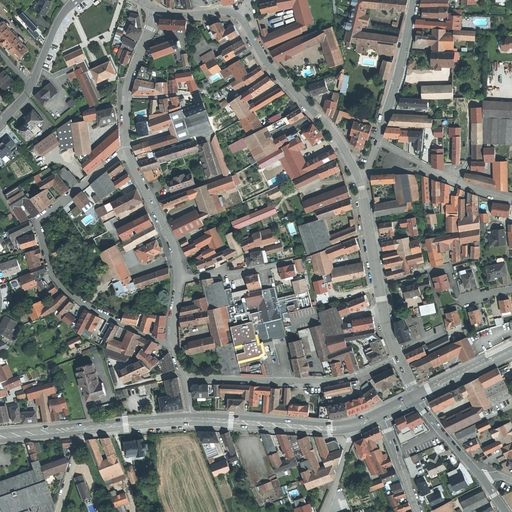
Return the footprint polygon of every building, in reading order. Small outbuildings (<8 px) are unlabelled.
[(43,0),(40,0),(35,9),(38,11),(43,2),(42,2),(43,0)] [(43,0),(42,2),(43,2),(38,11),(47,16),(54,3),(50,1),(49,0),(43,0)] [(182,0),(183,0),(185,9),(192,8),(189,0),(182,0)] [(306,0),(269,0),(265,1),(265,3),(261,4),(263,13),(280,9),(279,7),(295,4),(300,24),(268,38),(266,28),(261,29),(264,39),(268,47),(303,32),(308,30),(306,25),(313,23),(306,0)] [(368,0),(354,0),(347,32),(360,33),(363,24),(365,15),(367,7),(368,0)] [(382,0),(368,0),(367,7),(382,9),(382,0)] [(408,0),(382,0),(382,9),(406,11),(407,5),(408,0)] [(463,6),(449,4),(449,6),(449,7),(449,12),(453,12),(453,15),(462,15),(463,6)] [(449,7),(440,7),(440,8),(439,16),(449,16),(449,13),(449,12),(449,7)] [(439,16),(440,8),(423,8),(423,12),(423,16),(439,17),(439,16)] [(31,27),(28,30),(37,39),(41,35),(37,31),(40,28),(25,11),(20,15),(31,27)] [(452,13),(449,13),(449,16),(448,23),(447,29),(455,29),(455,30),(460,30),(461,16),(452,15),(452,13)] [(130,20),(133,21),(132,25),(128,35),(138,41),(142,31),(141,30),(140,16),(131,14),(130,20)] [(172,20),(161,20),(161,24),(160,29),(186,30),(187,21),(176,21),(176,20),(172,20)] [(14,30),(13,32),(4,22),(0,25),(0,38),(1,40),(0,40),(0,42),(5,49),(8,47),(15,55),(14,55),(19,60),(30,50),(26,45),(25,46),(17,36),(18,35),(14,30)] [(214,24),(210,26),(213,30),(212,31),(216,38),(217,38),(220,44),(225,41),(224,39),(228,37),(229,39),(230,39),(231,40),(239,35),(237,31),(234,26),(226,31),(221,23),(218,23),(214,24)] [(271,52),(278,62),(322,41),(328,62),(330,67),(344,63),(332,27),(319,31),(318,30),(292,41),(289,42),(271,52)] [(446,29),(434,28),(433,35),(433,44),(433,50),(445,51),(445,48),(446,33),(446,29)] [(476,31),(461,30),(460,39),(461,39),(476,40),(476,31)] [(360,33),(347,32),(345,41),(358,43),(360,33)] [(399,39),(360,33),(358,43),(360,43),(397,48),(399,39)] [(455,33),(446,33),(445,48),(454,49),(454,48),(454,40),(455,33)] [(429,35),(425,34),(423,34),(417,34),(417,38),(416,43),(428,44),(429,35)] [(506,39),(502,39),(502,50),(507,50),(510,47),(511,47),(511,37),(508,37),(507,38),(506,39)] [(131,41),(124,38),(123,43),(127,45),(135,49),(137,45),(131,41)] [(164,43),(151,48),(149,49),(148,50),(149,52),(148,52),(150,57),(154,56),(155,59),(177,51),(176,49),(181,48),(179,41),(173,42),(173,40),(164,43)] [(242,40),(231,46),(223,51),(224,53),(216,57),(215,58),(206,63),(209,69),(204,72),(207,78),(213,75),(222,70),(230,66),(226,59),(234,55),(235,56),(248,49),(245,44),(242,40)] [(397,48),(360,43),(359,51),(394,56),(397,48)] [(135,49),(127,45),(124,50),(125,50),(120,63),(127,65),(129,59),(132,53),(133,53),(135,49)] [(86,73),(89,72),(92,78),(95,77),(92,70),(82,49),(65,57),(70,66),(73,65),(75,71),(82,68),(84,73),(86,73)] [(212,51),(201,57),(204,64),(215,58),(216,57),(212,51)] [(450,52),(432,52),(432,58),(432,65),(447,65),(448,63),(448,58),(450,58),(450,52)] [(230,67),(221,71),(229,84),(237,79),(238,80),(260,66),(259,65),(258,64),(246,72),(242,66),(255,58),(252,54),(230,67)] [(393,62),(384,60),(380,77),(388,79),(393,62)] [(98,83),(116,75),(110,61),(99,66),(96,68),(92,70),(95,77),(98,83)] [(153,70),(143,66),(139,74),(137,79),(151,82),(153,70)] [(346,66),(336,77),(336,78),(343,80),(346,67),(346,66)] [(235,90),(241,87),(254,80),(264,73),(260,67),(238,81),(237,80),(231,83),(235,90)] [(72,81),(79,78),(92,107),(99,102),(86,73),(84,73),(82,68),(75,71),(69,74),(72,81)] [(16,82),(15,80),(7,70),(6,71),(4,70),(0,72),(0,81),(7,90),(12,86),(16,82)] [(191,72),(176,74),(177,82),(180,81),(187,79),(193,77),(191,72)] [(347,75),(345,75),(341,93),(346,94),(350,76),(347,75)] [(193,77),(187,79),(189,85),(191,92),(197,89),(195,85),(195,82),(193,77)] [(285,93),(280,89),(249,107),(245,101),(253,96),(259,93),(274,83),(271,80),(268,77),(238,98),(238,97),(231,103),(241,120),(248,115),(285,93)] [(151,82),(137,79),(136,81),(135,84),(134,87),(134,88),(133,95),(154,95),(155,90),(157,84),(151,82)] [(325,80),(311,85),(314,95),(326,91),(329,90),(325,80)] [(44,89),(36,96),(43,105),(50,100),(50,99),(52,98),(59,93),(51,83),(44,89)] [(452,88),(422,89),(422,98),(452,98),(452,88)] [(330,90),(329,90),(326,91),(325,100),(327,100),(332,101),(332,100),(334,94),(334,90),(330,89),(330,90)] [(206,108),(203,102),(203,100),(199,93),(196,94),(193,95),(197,105),(192,107),(189,108),(188,104),(184,96),(179,97),(184,110),(186,116),(186,117),(206,110),(206,108)] [(171,98),(175,105),(170,107),(171,113),(183,109),(181,105),(178,97),(175,98),(171,98)] [(417,99),(400,98),(400,102),(400,106),(416,106),(417,99)] [(154,100),(151,100),(149,121),(170,113),(168,99),(164,99),(161,99),(162,110),(156,111),(154,100)] [(438,99),(428,99),(428,106),(428,119),(433,119),(438,119),(438,99)] [(333,100),(332,100),(332,101),(327,100),(324,110),(329,116),(332,107),(332,106),(333,106),(337,108),(339,102),(333,100)] [(511,102),(488,101),(484,101),(484,139),(484,142),(511,143),(511,102)] [(483,108),(473,108),(474,122),(483,122),(483,108)] [(27,141),(35,134),(37,136),(43,131),(39,125),(44,121),(34,109),(27,115),(30,118),(28,120),(29,121),(19,128),(22,132),(20,133),(27,141)] [(86,121),(98,119),(100,125),(117,121),(114,109),(97,113),(96,109),(89,110),(84,113),(85,115),(73,119),(59,129),(62,149),(77,147),(78,155),(79,155),(90,154),(86,121)] [(146,121),(137,124),(139,131),(141,137),(153,133),(153,130),(173,123),(175,129),(177,135),(134,148),(136,155),(155,149),(175,143),(179,141),(190,137),(191,138),(195,136),(214,130),(209,118),(206,110),(186,117),(186,116),(183,109),(171,113),(170,113),(170,114),(147,122),(146,121)] [(262,129),(252,134),(259,146),(266,142),(282,133),(284,133),(288,131),(289,131),(293,128),(291,123),(303,116),(301,112),(299,109),(287,116),(279,121),(262,129)] [(344,111),(338,109),(337,111),(334,118),(333,121),(340,123),(343,116),(344,111)] [(358,116),(344,111),(343,116),(356,120),(358,116)] [(241,120),(240,120),(250,135),(252,134),(262,129),(252,113),(248,115),(241,120)] [(279,114),(269,119),(272,124),(281,118),(280,116),(279,114)] [(370,120),(359,116),(357,121),(357,122),(369,125),(370,120)] [(428,119),(392,117),(388,125),(433,127),(433,123),(433,119),(428,119)] [(357,122),(355,121),(351,134),(354,135),(366,138),(369,139),(372,126),(369,125),(357,122)] [(444,121),(444,123),(444,127),(434,127),(434,136),(443,136),(454,136),(461,137),(461,127),(455,127),(455,121),(444,121)] [(474,122),(463,122),(462,131),(467,131),(474,131),(474,122)] [(483,122),(474,122),(474,131),(483,131),(483,122)] [(304,133),(302,136),(305,140),(308,137),(314,145),(324,137),(319,131),(314,125),(304,133)] [(400,128),(387,127),(386,131),(385,135),(386,137),(400,138),(400,131),(400,128)] [(282,133),(266,142),(271,154),(276,151),(279,149),(279,148),(289,142),(287,137),(297,131),(295,128),(293,128),(289,131),(288,131),(284,133),(285,136),(284,136),(284,135),(283,134),(283,135),(282,133)] [(90,154),(79,155),(85,166),(97,156),(120,137),(119,129),(90,154)] [(424,132),(400,131),(400,138),(400,141),(409,141),(416,141),(415,150),(419,150),(422,150),(424,132)] [(483,131),(474,131),(474,143),(482,143),(483,143),(483,131)] [(54,133),(35,146),(41,154),(60,141),(54,133)] [(293,142),(282,148),(297,178),(304,174),(304,173),(308,171),(305,164),(298,151),(306,147),(298,133),(291,137),(293,142)] [(251,150),(259,146),(252,134),(250,135),(244,138),(249,145),(251,150)] [(366,138),(354,135),(353,138),(352,143),(356,144),(360,146),(364,147),(366,138)] [(0,145),(0,154),(3,158),(7,155),(8,156),(13,152),(10,149),(16,144),(9,136),(3,141),(4,142),(2,143),(3,144),(1,146),(0,145)] [(85,166),(85,167),(88,174),(92,171),(97,167),(101,163),(115,151),(121,146),(120,137),(97,156),(85,166)] [(244,138),(233,144),(236,151),(249,145),(244,138)] [(141,168),(142,172),(145,178),(149,183),(164,178),(160,165),(159,163),(200,150),(198,146),(197,141),(156,153),(155,149),(136,155),(141,168)] [(258,161),(271,154),(266,142),(259,146),(251,150),(258,161)] [(208,143),(198,146),(200,150),(200,153),(208,176),(217,173),(208,143)] [(474,143),(473,143),(473,158),(478,158),(482,158),(482,143),(474,143)] [(495,147),(484,147),(485,160),(495,160),(495,147)] [(279,149),(276,151),(280,158),(288,174),(267,183),(271,190),(282,185),(297,178),(282,148),(279,149)] [(443,148),(433,148),(433,154),(434,155),(434,159),(433,159),(433,166),(444,169),(443,148)] [(200,150),(159,163),(160,165),(199,153),(200,153),(200,150)] [(333,150),(305,164),(308,171),(338,157),(333,150)] [(262,168),(280,158),(276,151),(271,154),(258,161),(262,168)] [(208,176),(200,153),(199,153),(206,177),(208,176)] [(306,182),(322,177),(322,178),(339,171),(337,166),(335,161),(318,169),(319,170),(296,179),(299,185),(306,182)] [(486,161),(472,161),(472,163),(472,166),(472,169),(485,169),(486,161)] [(507,161),(496,161),(496,182),(496,189),(507,191),(507,161)] [(111,178),(112,177),(124,168),(120,162),(118,164),(108,171),(91,185),(102,200),(127,182),(129,185),(133,183),(131,179),(129,175),(115,184),(111,178)] [(69,171),(63,176),(72,188),(79,182),(69,171)] [(39,184),(44,191),(40,194),(40,193),(31,199),(41,212),(48,206),(56,200),(48,189),(54,184),(63,195),(70,190),(57,173),(43,182),(39,175),(34,178),(38,185),(39,184)] [(184,174),(175,177),(176,180),(168,182),(172,192),(195,183),(191,174),(185,176),(184,174)] [(407,174),(395,174),(396,182),(398,198),(411,196),(407,174)] [(415,175),(407,174),(411,196),(412,201),(419,200),(415,175)] [(388,175),(372,175),(373,184),(389,183),(388,175)] [(232,176),(207,185),(211,195),(236,186),(232,176)] [(488,180),(477,177),(476,183),(488,186),(488,180)] [(496,182),(488,180),(488,186),(496,189),(496,182)] [(449,185),(442,182),(441,202),(448,202),(448,199),(449,185)] [(207,184),(195,189),(197,195),(204,215),(205,218),(206,218),(217,213),(211,195),(207,185),(207,184)] [(5,195),(9,202),(22,223),(27,220),(18,206),(24,203),(35,217),(37,215),(40,212),(30,199),(25,192),(20,185),(5,195)] [(279,187),(268,192),(271,200),(283,195),(279,187)] [(312,201),(307,203),(309,212),(350,197),(348,188),(344,190),(336,192),(324,197),(312,201)] [(195,189),(187,191),(190,198),(197,195),(195,189)] [(99,215),(103,213),(104,216),(117,209),(120,213),(124,211),(143,202),(137,190),(118,200),(118,199),(96,210),(98,213),(99,215)] [(187,191),(160,201),(164,209),(190,198),(187,191)] [(83,192),(74,199),(82,209),(91,202),(87,198),(84,195),(85,195),(83,192)] [(478,196),(469,192),(468,206),(469,206),(478,206),(478,196)] [(95,196),(93,198),(97,204),(102,200),(97,194),(95,196)] [(351,199),(333,205),(336,214),(353,209),(352,204),(351,199)] [(379,207),(376,207),(377,216),(409,210),(407,202),(399,203),(379,207)] [(428,202),(424,202),(425,213),(437,213),(440,213),(440,208),(440,202),(433,202),(428,202)] [(511,205),(498,203),(497,213),(509,214),(511,214),(511,205)] [(274,205),(232,223),(235,230),(267,217),(278,213),(274,205)] [(320,219),(336,214),(333,205),(316,211),(320,219)] [(453,206),(447,206),(447,216),(458,216),(458,206),(454,206),(453,206)] [(293,207),(290,209),(295,219),(298,217),(293,207)] [(437,213),(425,213),(427,223),(435,223),(437,223),(437,213)] [(199,214),(172,226),(177,236),(203,223),(202,222),(206,220),(206,218),(205,218),(204,215),(200,217),(199,214)] [(458,216),(447,216),(447,232),(449,232),(459,231),(458,216)] [(464,219),(459,220),(459,231),(480,227),(479,216),(469,218),(464,219)] [(116,236),(111,238),(115,245),(154,224),(150,217),(147,218),(116,235),(116,236)] [(415,217),(400,220),(401,223),(402,227),(410,225),(417,224),(415,217)] [(322,249),(328,246),(326,239),(320,219),(300,226),(308,254),(322,249)] [(354,228),(330,237),(334,244),(358,234),(356,227),(355,219),(351,221),(354,228)] [(19,225),(19,226),(14,229),(17,235),(23,233),(33,228),(31,225),(30,221),(22,225),(19,225)] [(388,222),(380,224),(381,232),(384,231),(387,231),(390,230),(388,222)] [(293,223),(287,225),(291,236),(297,234),(293,223)] [(417,224),(410,225),(412,235),(419,234),(417,224)] [(158,234),(154,225),(122,242),(126,250),(158,234)] [(504,229),(493,230),(494,235),(492,235),(493,239),(490,239),(491,245),(495,244),(495,245),(505,244),(504,229)] [(480,230),(460,233),(461,241),(462,241),(480,238),(480,230)] [(108,231),(94,239),(98,246),(104,250),(115,245),(111,238),(108,231)] [(235,231),(226,235),(231,248),(235,257),(243,253),(238,241),(239,240),(235,231)] [(215,232),(207,236),(209,241),(213,249),(215,254),(226,249),(225,247),(221,241),(220,239),(217,232),(215,232)] [(260,232),(253,234),(254,237),(257,245),(260,244),(263,242),(261,236),(262,236),(260,232)] [(262,236),(261,236),(263,242),(264,244),(274,241),(271,233),(262,236)] [(460,233),(435,238),(436,246),(444,244),(452,243),(460,241),(460,233)] [(35,235),(21,239),(24,249),(38,245),(37,240),(35,235)] [(79,235),(67,242),(71,250),(76,259),(79,265),(83,262),(90,258),(89,257),(91,257),(85,247),(79,235)] [(207,236),(195,241),(196,243),(198,247),(209,241),(207,236)] [(226,236),(220,239),(221,241),(225,247),(229,245),(226,236)] [(254,237),(242,242),(245,250),(257,245),(254,237)] [(330,237),(326,239),(328,246),(334,244),(330,237)] [(399,247),(400,251),(400,252),(401,256),(407,255),(408,255),(412,254),(409,237),(382,242),(383,246),(383,250),(399,247)] [(434,237),(426,239),(428,249),(429,252),(437,250),(436,246),(435,238),(434,237)] [(355,238),(344,242),(347,251),(348,253),(360,249),(355,238)] [(426,239),(420,240),(422,250),(428,249),(426,239)] [(157,240),(139,249),(145,261),(146,262),(155,257),(154,256),(163,251),(160,246),(157,240)] [(420,240),(411,242),(413,253),(422,252),(422,250),(420,240)] [(56,245),(51,248),(53,252),(55,257),(67,252),(63,244),(63,242),(56,245)] [(344,242),(333,247),(336,255),(347,251),(344,242)] [(196,243),(184,249),(185,252),(187,255),(199,250),(198,247),(196,243)] [(88,246),(85,247),(91,257),(101,252),(95,244),(88,247),(88,246)] [(282,244),(269,248),(271,253),(284,250),(282,244)] [(115,246),(102,252),(109,270),(122,262),(115,246)] [(460,246),(453,246),(453,261),(457,260),(461,260),(460,246)] [(333,247),(317,253),(324,282),(334,279),(338,281),(352,278),(353,279),(360,278),(360,276),(366,275),(364,266),(332,272),(329,258),(336,255),(333,247)] [(231,248),(212,256),(214,261),(225,256),(228,261),(235,257),(231,248)] [(40,249),(31,251),(32,259),(39,258),(42,257),(41,253),(40,249)] [(145,261),(139,249),(136,251),(142,262),(145,261)] [(215,254),(213,249),(203,253),(197,258),(198,261),(215,254)] [(437,250),(429,252),(431,261),(432,266),(440,264),(438,252),(437,250)] [(262,251),(253,253),(254,257),(247,258),(248,266),(256,264),(264,263),(264,262),(263,255),(262,251)] [(408,255),(407,255),(408,263),(416,261),(424,259),(422,252),(412,254),(408,255)] [(320,283),(324,282),(317,253),(313,254),(320,283)] [(407,255),(400,257),(401,264),(403,269),(404,274),(411,273),(408,263),(407,255)] [(212,256),(196,262),(199,270),(207,267),(215,263),(214,261),(212,256)] [(400,257),(384,260),(386,267),(401,264),(400,257)] [(32,259),(28,260),(31,269),(42,265),(40,262),(39,258),(32,259)] [(90,258),(83,262),(88,273),(92,280),(98,276),(90,258)] [(301,258),(295,260),(296,264),(298,264),(300,272),(304,271),(301,258)] [(76,259),(68,263),(72,269),(79,265),(76,259)] [(8,262),(1,264),(3,271),(5,277),(13,274),(13,273),(21,270),(18,260),(8,263),(8,262)] [(72,269),(63,275),(58,277),(62,283),(67,289),(74,285),(72,282),(88,273),(83,262),(79,265),(72,269)] [(122,262),(109,270),(113,279),(118,289),(120,294),(125,292),(127,291),(130,291),(134,289),(131,283),(126,271),(122,262)] [(498,264),(487,266),(489,280),(492,279),(495,279),(494,276),(507,274),(505,262),(504,262),(498,264)] [(45,265),(31,269),(34,276),(39,274),(46,272),(45,268),(45,265)] [(284,266),(279,267),(282,278),(287,277),(292,276),(289,265),(284,266)] [(169,269),(156,273),(156,274),(159,281),(170,277),(169,269)] [(403,269),(387,273),(388,279),(404,274),(403,269)] [(113,279),(109,270),(101,275),(101,278),(103,284),(113,279)] [(466,270),(461,271),(462,275),(464,282),(465,286),(470,284),(470,286),(471,286),(476,284),(474,278),(473,272),(472,272),(467,274),(466,270)] [(36,286),(31,273),(20,277),(26,290),(36,286)] [(156,274),(147,277),(150,284),(159,281),(156,274)] [(248,276),(246,277),(249,288),(249,289),(257,287),(261,286),(258,274),(253,275),(248,276)] [(449,291),(448,288),(446,282),(448,282),(446,274),(433,277),(437,291),(441,289),(442,293),(449,291)] [(147,277),(131,283),(134,289),(150,284),(147,277)] [(41,278),(35,280),(38,285),(40,291),(45,288),(41,278)] [(305,278),(294,281),(300,310),(312,307),(305,278)] [(429,280),(418,283),(420,291),(431,288),(429,280)] [(134,289),(130,291),(131,293),(160,283),(159,281),(150,284),(134,289)] [(213,283),(204,285),(210,309),(228,305),(222,281),(213,283)] [(418,283),(403,287),(404,290),(405,293),(409,292),(410,298),(413,297),(418,296),(421,296),(420,291),(418,283)] [(53,284),(41,293),(44,298),(54,292),(58,290),(56,287),(53,284)] [(231,288),(224,289),(229,306),(232,305),(235,304),(233,297),(232,292),(231,288)] [(265,298),(247,302),(248,308),(259,305),(259,308),(273,305),(269,288),(266,289),(262,290),(265,298)] [(271,288),(269,288),(273,305),(275,311),(280,309),(278,298),(276,291),(272,292),(271,288)] [(262,290),(245,294),(247,302),(265,298),(262,290)] [(205,293),(197,295),(198,299),(196,300),(197,305),(199,310),(209,309),(205,293)] [(46,309),(43,311),(45,316),(53,312),(54,313),(68,297),(65,295),(63,295),(57,301),(46,309)] [(285,296),(278,298),(280,309),(282,318),(290,316),(285,296)] [(363,297),(347,303),(351,311),(367,305),(365,301),(363,297)] [(71,301),(68,298),(61,306),(67,312),(75,305),(71,301)] [(504,300),(499,300),(501,312),(502,312),(502,311),(508,310),(509,311),(511,310),(509,299),(504,300)] [(347,301),(339,305),(342,314),(351,311),(347,303),(347,301)] [(39,302),(27,307),(33,320),(45,316),(43,311),(39,302)] [(242,302),(240,303),(242,312),(249,311),(258,309),(259,309),(259,308),(259,305),(248,308),(247,302),(242,302)] [(235,304),(232,305),(235,317),(251,313),(253,322),(254,325),(262,323),(259,309),(258,309),(249,311),(242,312),(240,303),(237,304),(235,304)] [(424,305),(420,306),(420,309),(422,316),(436,313),(434,303),(427,304),(424,305)] [(197,305),(181,308),(180,315),(199,311),(199,310),(197,305)] [(235,317),(232,305),(229,306),(226,306),(231,326),(253,322),(251,313),(235,317)] [(273,305),(259,308),(259,309),(262,323),(282,318),(280,309),(275,311),(273,305)] [(339,305),(328,309),(332,325),(334,334),(345,333),(344,326),(342,314),(339,305)] [(67,312),(61,306),(58,309),(64,316),(67,312)] [(226,306),(221,307),(225,328),(231,326),(226,306)] [(221,307),(208,310),(210,321),(212,330),(225,328),(221,307)] [(479,309),(469,312),(472,323),(475,323),(477,322),(477,321),(482,320),(480,315),(479,309)] [(79,322),(75,330),(81,335),(85,328),(92,314),(85,310),(82,316),(79,322)] [(208,310),(196,312),(199,323),(210,321),(208,310)] [(457,311),(447,313),(448,318),(445,319),(448,327),(449,326),(451,326),(460,323),(457,311)] [(196,312),(181,316),(182,321),(183,326),(189,325),(193,324),(199,323),(196,312)] [(79,322),(69,313),(63,319),(75,330),(79,322)] [(137,326),(141,315),(126,314),(122,322),(129,324),(137,326)] [(96,316),(93,315),(89,321),(86,328),(92,332),(100,318),(96,316)] [(158,315),(156,322),(155,326),(164,327),(165,327),(166,316),(159,316),(158,315)] [(16,322),(7,317),(4,322),(2,327),(1,327),(0,328),(0,333),(15,342),(19,334),(12,331),(16,322)] [(148,333),(152,321),(144,318),(141,330),(144,332),(148,333)] [(262,323),(254,325),(257,340),(258,342),(286,335),(282,318),(262,323)] [(403,318),(395,322),(396,334),(398,339),(400,343),(412,339),(403,318)] [(373,321),(353,324),(355,331),(375,327),(373,321)] [(112,323),(108,322),(96,343),(100,345),(112,323)] [(253,322),(231,326),(232,329),(234,342),(235,345),(243,343),(257,340),(254,325),(253,322)] [(112,324),(112,323),(100,345),(112,324)] [(116,325),(113,324),(104,340),(107,341),(108,338),(112,340),(119,327),(116,325)] [(321,324),(312,327),(317,344),(322,360),(330,359),(328,353),(330,353),(321,324)] [(353,324),(344,326),(345,333),(355,331),(353,324)] [(164,327),(155,326),(154,329),(152,335),(164,340),(164,337),(165,334),(163,334),(164,327)] [(225,328),(212,330),(214,339),(216,346),(229,343),(226,331),(225,328)] [(375,332),(375,328),(372,328),(344,334),(346,341),(366,337),(376,335),(375,332)] [(306,329),(298,331),(300,337),(307,335),(306,329)] [(136,334),(131,332),(126,341),(121,352),(130,355),(133,348),(136,342),(138,336),(139,335),(136,334)] [(344,334),(326,337),(331,352),(347,346),(346,341),(344,334)] [(376,335),(366,337),(370,343),(372,342),(381,338),(376,335)] [(148,341),(138,336),(136,342),(143,347),(148,341)] [(448,336),(427,346),(430,353),(437,350),(450,343),(448,336)] [(80,337),(68,342),(71,348),(83,342),(80,337)] [(466,337),(454,342),(459,353),(464,362),(476,356),(466,337)] [(119,343),(112,340),(108,338),(107,341),(104,346),(121,352),(124,345),(121,344),(119,343)] [(381,338),(372,342),(373,346),(376,351),(380,360),(388,356),(381,338)] [(214,339),(185,346),(187,353),(199,350),(212,347),(215,346),(214,339)] [(300,339),(290,342),(293,358),(304,356),(300,339)] [(5,340),(0,343),(0,352),(9,348),(5,340)] [(153,342),(149,340),(143,349),(149,354),(156,344),(153,342)] [(229,343),(216,346),(217,351),(222,371),(241,372),(235,345),(234,342),(229,343)] [(454,342),(449,345),(455,355),(459,353),(454,342)] [(352,345),(329,354),(332,362),(340,358),(348,356),(355,353),(352,345)] [(449,345),(442,348),(447,359),(455,355),(449,345)] [(98,346),(82,353),(83,356),(99,349),(98,346)] [(376,351),(373,346),(365,349),(367,354),(376,351)] [(423,347),(406,355),(408,359),(409,362),(427,354),(424,348),(423,347)] [(112,351),(103,348),(106,358),(109,357),(112,351)] [(141,351),(133,348),(130,355),(136,357),(137,356),(141,351)] [(143,349),(143,348),(141,351),(137,356),(141,361),(142,361),(149,354),(143,349)] [(442,348),(437,350),(442,361),(447,359),(442,348)] [(437,350),(429,354),(429,355),(434,365),(442,361),(437,350)] [(376,351),(367,354),(371,363),(380,360),(376,351)] [(169,353),(159,362),(161,368),(164,374),(175,369),(169,353)] [(355,353),(348,356),(350,362),(357,360),(355,356),(355,353)] [(149,354),(142,361),(150,370),(156,365),(158,363),(154,358),(151,356),(149,354)] [(428,355),(411,363),(420,383),(429,379),(425,369),(434,365),(429,355),(428,355)] [(293,358),(292,358),(296,376),(303,376),(309,375),(304,356),(293,358)] [(330,359),(322,360),(326,376),(333,376),(330,359)] [(357,360),(350,362),(353,371),(360,368),(357,361),(357,360)] [(142,361),(141,361),(134,364),(140,376),(141,375),(146,373),(151,371),(150,370),(142,361)] [(340,361),(331,363),(334,376),(339,375),(344,374),(340,361)] [(6,362),(0,364),(0,367),(6,382),(14,379),(6,362)] [(79,368),(87,399),(92,397),(92,399),(102,396),(102,395),(106,393),(103,383),(99,384),(97,379),(96,379),(95,376),(96,376),(93,363),(79,368)] [(134,364),(119,371),(123,383),(133,379),(137,377),(140,376),(134,364)] [(392,368),(374,377),(379,387),(382,386),(391,382),(396,379),(398,378),(397,378),(395,373),(392,368)] [(498,368),(480,377),(485,387),(504,378),(498,368)] [(20,377),(3,384),(6,391),(23,385),(20,377)] [(175,379),(167,384),(167,385),(170,392),(171,396),(181,394),(178,377),(175,379)] [(479,378),(465,385),(470,394),(475,406),(477,410),(478,413),(480,412),(483,410),(492,406),(484,388),(479,378)] [(485,387),(484,388),(492,406),(498,403),(492,392),(507,385),(504,378),(485,387)] [(358,380),(350,381),(351,390),(356,399),(364,396),(363,394),(364,393),(361,387),(358,380)] [(337,384),(325,387),(325,395),(346,390),(351,390),(350,381),(337,384)] [(53,384),(46,386),(49,394),(55,392),(53,384)] [(201,384),(194,384),(192,387),(193,397),(198,397),(206,397),(209,397),(209,384),(201,384)] [(250,386),(221,385),(221,392),(228,392),(229,392),(243,392),(243,399),(244,399),(249,399),(250,386)] [(260,386),(251,385),(249,405),(257,405),(258,395),(259,395),(259,393),(260,386)] [(465,385),(452,391),(457,401),(470,394),(465,385)] [(46,386),(26,392),(29,400),(41,397),(47,395),(49,394),(46,386)] [(374,387),(370,390),(366,394),(364,395),(372,406),(377,402),(382,399),(374,387)] [(276,388),(272,388),(271,401),(279,401),(280,388),(276,388)] [(452,391),(431,402),(433,407),(435,411),(457,401),(452,391)] [(171,396),(160,398),(163,412),(184,408),(181,394),(171,396)] [(63,395),(57,397),(62,411),(68,410),(63,395)] [(348,402),(346,402),(348,415),(371,406),(364,396),(356,399),(348,402)] [(232,399),(229,399),(228,409),(244,409),(244,399),(243,399),(234,399),(232,399)] [(48,400),(42,401),(45,413),(50,412),(50,408),(49,402),(48,402),(48,400)] [(58,400),(49,402),(50,408),(56,407),(57,412),(61,411),(58,400)] [(117,401),(96,407),(98,414),(119,408),(117,401)] [(279,401),(271,401),(270,413),(289,415),(290,405),(290,404),(286,404),(279,404),(279,401)] [(331,405),(329,406),(329,408),(331,418),(347,415),(348,415),(346,402),(331,405)] [(294,403),(290,403),(290,404),(290,405),(289,415),(308,416),(309,416),(310,404),(305,404),(305,407),(294,406),(294,403)] [(329,408),(329,406),(320,408),(313,417),(327,418),(326,409),(329,408)] [(447,419),(442,421),(445,425),(477,410),(475,406),(447,419)] [(0,423),(4,423),(10,422),(7,407),(1,408),(0,408),(0,423)] [(19,407),(11,409),(13,423),(18,422),(22,421),(19,407)] [(56,407),(50,408),(50,412),(52,422),(56,422),(59,422),(57,412),(56,407)] [(477,410),(445,425),(451,432),(481,418),(481,417),(478,413),(477,410)] [(36,413),(23,414),(24,425),(28,424),(32,424),(38,423),(36,413)] [(399,417),(390,421),(390,422),(395,435),(404,431),(399,417)] [(489,421),(477,426),(480,432),(492,426),(489,421)] [(426,423),(414,427),(419,441),(431,437),(426,423)] [(475,424),(459,432),(464,444),(465,444),(477,438),(477,437),(476,426),(475,424)] [(505,425),(491,431),(494,437),(496,436),(499,435),(502,441),(504,446),(511,442),(511,440),(510,435),(507,430),(505,425)] [(379,426),(371,430),(375,440),(383,437),(381,431),(379,426)] [(404,431),(395,435),(400,448),(419,441),(414,427),(404,431)] [(371,430),(364,433),(371,451),(378,449),(374,440),(375,440),(371,430)] [(207,432),(199,431),(202,442),(215,442),(220,442),(216,432),(207,432)] [(222,435),(227,446),(229,445),(234,444),(229,432),(226,433),(222,435)] [(459,432),(456,434),(462,445),(464,444),(459,432)] [(270,434),(261,434),(267,448),(274,445),(270,434)] [(283,435),(279,435),(283,446),(290,444),(287,435),(283,435)] [(292,435),(288,435),(295,455),(296,456),(298,464),(302,472),(304,471),(300,461),(301,460),(299,456),(304,454),(299,439),(297,435),(292,435)] [(308,436),(299,439),(304,454),(306,459),(310,469),(311,473),(318,470),(308,436)] [(323,437),(317,436),(320,449),(327,447),(326,443),(323,437)] [(106,438),(102,438),(108,455),(116,453),(110,437),(106,438)] [(360,440),(355,442),(362,459),(365,458),(367,457),(372,455),(365,438),(360,440)] [(477,438),(465,444),(469,454),(475,451),(475,449),(481,446),(477,438)] [(87,439),(87,440),(96,465),(98,464),(102,463),(93,439),(87,439)] [(131,441),(125,442),(127,456),(127,457),(129,457),(129,455),(138,454),(138,456),(139,456),(145,455),(145,448),(144,444),(144,439),(136,440),(136,441),(131,441)] [(334,440),(326,443),(327,447),(329,454),(341,450),(338,443),(334,440)] [(502,441),(490,447),(492,452),(504,446),(502,441)] [(215,442),(202,442),(208,458),(212,457),(219,454),(215,442)] [(32,443),(27,444),(33,463),(38,461),(32,443)] [(511,443),(503,447),(503,448),(505,452),(507,457),(508,457),(509,459),(511,457),(511,443),(511,444),(511,443)] [(290,444),(283,446),(288,460),(296,456),(295,455),(294,455),(290,444)] [(270,456),(277,453),(274,445),(267,448),(270,456)] [(327,447),(320,449),(325,468),(333,465),(329,454),(327,447)] [(341,450),(329,454),(333,465),(339,464),(342,454),(343,449),(341,450)] [(378,449),(371,451),(376,462),(382,460),(382,461),(383,460),(381,456),(378,449)] [(233,454),(226,456),(229,465),(240,461),(237,452),(233,454)] [(277,453),(270,456),(273,465),(281,462),(277,453)] [(419,453),(412,456),(415,462),(421,460),(419,453)] [(372,455),(367,457),(368,460),(373,473),(375,473),(379,472),(372,455)] [(437,455),(430,458),(432,463),(439,459),(437,455)] [(273,465),(276,473),(282,471),(284,470),(298,464),(296,456),(288,460),(281,462),(273,465)] [(102,475),(122,467),(118,457),(117,457),(110,460),(102,463),(98,464),(102,475)] [(66,458),(41,468),(45,478),(53,475),(66,470),(68,464),(66,458)] [(391,458),(376,463),(381,474),(387,471),(385,466),(393,464),(392,461),(391,458)] [(432,463),(428,465),(431,470),(432,469),(434,474),(446,468),(444,464),(442,458),(439,459),(432,463)] [(300,461),(304,471),(305,471),(310,469),(306,459),(301,460),(300,461)] [(227,460),(216,465),(211,466),(215,475),(231,470),(227,460)] [(21,475),(0,481),(0,497),(26,490),(26,489),(46,482),(38,461),(33,463),(31,464),(34,471),(21,475)] [(318,470),(311,473),(316,486),(334,479),(336,473),(333,465),(325,468),(318,470)] [(122,467),(102,475),(105,481),(112,478),(124,474),(122,467)] [(458,468),(449,472),(451,477),(460,472),(458,468)] [(304,471),(302,472),(304,479),(308,489),(316,486),(311,473),(310,469),(305,471),(304,471)] [(396,470),(387,473),(389,480),(398,477),(397,473),(396,470)] [(133,472),(128,474),(132,483),(137,481),(133,472)] [(275,472),(270,473),(278,493),(283,491),(277,477),(276,473),(275,472)] [(456,490),(473,486),(469,473),(452,478),(456,490)] [(53,475),(45,478),(46,482),(47,485),(56,482),(53,475)] [(82,476),(74,479),(82,501),(90,498),(82,476)] [(382,478),(367,484),(370,491),(385,485),(382,478)] [(445,490),(436,494),(430,479),(420,483),(431,507),(449,499),(445,490)] [(26,490),(0,497),(0,506),(1,511),(28,511),(29,511),(33,511),(32,510),(53,502),(47,485),(46,482),(26,489),(26,490)] [(404,490),(396,493),(398,499),(406,496),(405,493),(404,490)] [(484,492),(462,503),(466,511),(467,511),(489,502),(484,492)] [(117,496),(111,498),(114,507),(122,504),(129,502),(126,493),(117,496)] [(396,493),(389,495),(394,507),(400,505),(398,499),(396,493)] [(452,501),(446,503),(450,511),(454,511),(457,511),(452,501)] [(55,506),(53,502),(32,510),(33,511),(29,511),(28,511),(48,511),(47,508),(55,506)] [(409,503),(399,506),(401,511),(402,511),(411,508),(410,506),(409,503)] [(450,511),(446,503),(435,509),(436,511),(450,511)]
